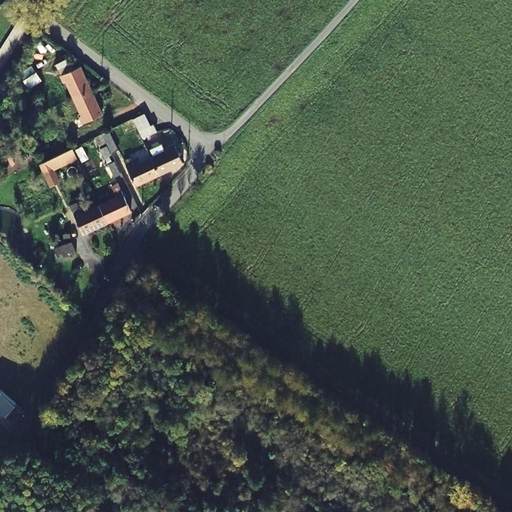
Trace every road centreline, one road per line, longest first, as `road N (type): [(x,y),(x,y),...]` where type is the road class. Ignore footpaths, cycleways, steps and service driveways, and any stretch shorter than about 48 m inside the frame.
road 1 (track): [(511,508),(332,393),(126,243)]
road 2 (residential): [(0,458),(84,338),(128,237),(189,181),(201,146)]
road 3 (residential): [(201,146),(12,0)]
road 4 (residential): [(201,146),(231,133),(356,0)]
